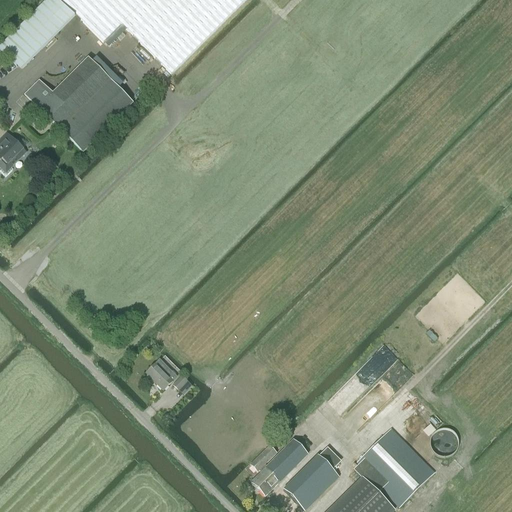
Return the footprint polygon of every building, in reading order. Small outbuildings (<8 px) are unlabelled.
[(121,26),(171,75),(246,0),(59,0),(103,44),(121,26)] [(24,96),(83,155),(133,105),(87,59),(52,95),(38,81),(24,96)] [(13,171),(11,169),(27,154),(7,135),(0,141),(0,172),(5,178),(13,171)] [(163,392),(173,382),(156,365),(146,375),(163,392)] [(173,386),(178,392),(187,383),(181,378),(173,386)] [(432,454),(434,455),(434,456),(436,457),(438,458),(441,459),(443,459),(446,459),(448,458),(450,457),(452,456),(454,454),(456,452),(457,450),(457,447),(458,445),(457,442),(457,440),(456,438),(454,436),(452,434),(450,432),(448,431),(446,431),(443,430),(441,431),(438,431),(436,432),(434,434),(432,436),(431,438),(430,440),(429,442),(429,445),(429,447),(430,450),(431,452),(432,454)] [(356,467),(353,471),(362,481),(363,480),(377,495),(380,491),(399,510),(434,475),(390,431),(355,466),(356,467)] [(250,484),(264,499),(307,456),(293,442),(267,468),(260,474),(250,484)] [(268,448),(250,467),(257,474),(258,472),(260,474),(267,468),(265,466),(275,455),(273,453),(268,448)] [(283,492),(302,511),(304,511),(338,479),(317,458),(283,492)] [(362,481),(330,511),(391,511),(393,511),(377,495),(363,480),(362,481)]
